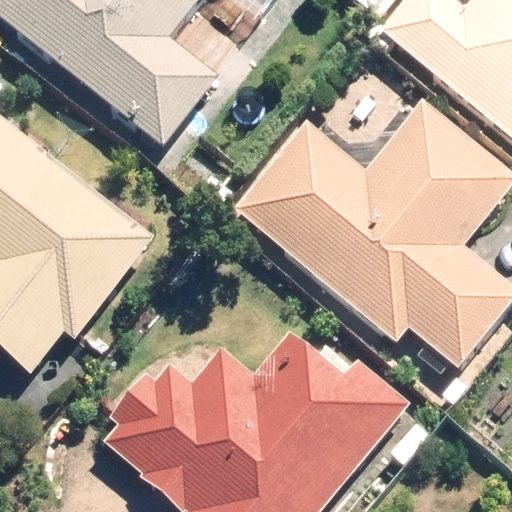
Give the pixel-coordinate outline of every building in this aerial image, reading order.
[(0,0),(0,47),(153,167),(210,94),(167,61),(209,6),(248,36),(275,0),(0,0)] [(380,39),(373,47),(511,158),(511,0),(402,0),(402,2),(399,0),(356,0),(347,12),(380,39)] [(0,103),(0,376),(25,396),(60,351),(72,361),(152,259),(0,138),(0,104),(1,104),(0,103)] [(298,140),(226,228),(394,366),(405,353),(450,391),(511,314),(511,303),(461,261),(511,199),(511,188),(424,116),(361,192),(298,140)] [(329,511),(375,460),(399,481),(429,446),(350,377),(329,400),(281,357),(244,399),(206,364),(182,391),(165,376),(146,396),(136,387),(96,432),(109,444),(92,463),(147,511),(329,511)]
